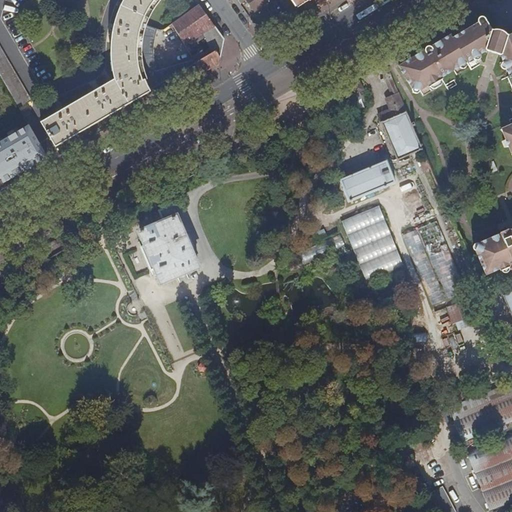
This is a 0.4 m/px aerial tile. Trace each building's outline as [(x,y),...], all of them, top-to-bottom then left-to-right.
[(0,0),(0,76),(19,109),(31,102),(0,48),(0,0)] [(56,147),(150,92),(148,87),(145,80),(142,74),(141,68),(140,60),(140,52),(140,44),(140,40),(142,33),(144,25),(147,17),(150,11),(153,7),(157,0),(124,0),(121,6),(118,14),(114,26),(112,34),(111,43),(111,53),(112,67),(115,80),(41,123),(56,147)] [(246,0),(255,11),(271,0),(246,0)] [(301,15),(295,7),(291,0),(283,0),(281,1),(292,20),(298,17),(301,15)] [(184,45),(214,25),(210,21),(198,4),(177,20),(175,21),(171,24),(184,45)] [(511,32),(508,34),(502,31),(497,30),(491,30),(485,19),(484,19),(482,17),(479,17),(477,19),(476,21),(477,23),(452,38),(450,35),(431,47),(428,46),(426,47),(425,48),(425,50),(399,66),(412,89),(419,91),(427,86),(428,87),(442,80),(441,78),(486,50),(494,53),(500,55),(511,82),(511,32)] [(142,74),(155,69),(153,62),(153,56),(153,51),(153,44),(154,37),(157,29),(144,25),(142,33),(140,40),(140,44),(140,52),(140,60),(141,68),(142,74)] [(218,64),(221,52),(213,50),(202,56),(201,52),(191,57),(196,65),(201,74),(218,64)] [(196,65),(191,57),(155,69),(142,74),(145,80),(148,87),(150,92),(196,65)] [(422,151),(384,63),(378,67),(392,98),(386,101),(390,110),(377,116),(397,162),(422,151)] [(361,91),(355,80),(335,91),(345,107),(360,99),(357,93),(361,91)] [(511,123),(500,129),(511,153),(511,152),(511,123)] [(0,142),(0,180),(1,180),(3,183),(15,177),(22,173),(48,158),(29,125),(0,142)] [(395,183),(386,161),(339,181),(348,203),(395,183)] [(380,205),(342,219),(364,280),(403,265),(380,205)] [(162,283),(197,268),(171,207),(158,212),(162,223),(140,232),(162,283)] [(437,221),(404,233),(416,269),(431,264),(425,247),(444,241),(437,221)] [(511,229),(508,231),(507,229),(500,232),(501,234),(479,243),(476,251),(486,274),(500,269),(501,271),(510,266),(509,264),(511,263),(511,229)] [(323,230),(309,235),(312,241),(326,236),(323,230)] [(337,232),(318,241),(322,251),(327,249),(327,248),(341,241),(337,232)] [(322,251),(318,241),(296,251),(300,260),(314,253),(314,254),(322,251)] [(437,279),(425,283),(432,305),(444,300),(437,279)] [(450,323),(462,321),(457,303),(446,306),(450,323)] [(445,309),(436,311),(439,326),(447,325),(445,309)] [(462,444),(511,424),(511,384),(449,409),(462,444)] [(511,434),(466,453),(487,511),(489,511),(511,503),(511,434)] [(456,511),(443,486),(427,493),(436,511),(456,511)]
